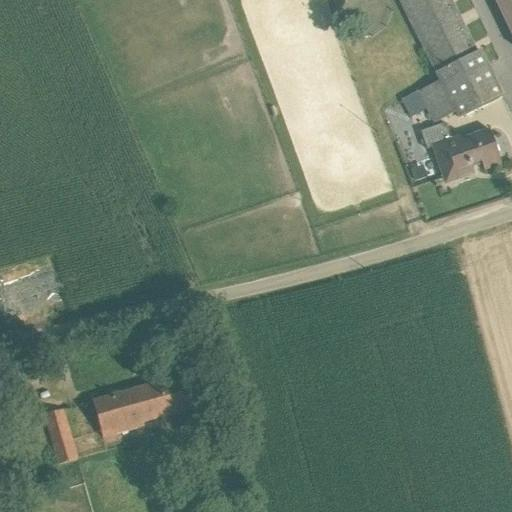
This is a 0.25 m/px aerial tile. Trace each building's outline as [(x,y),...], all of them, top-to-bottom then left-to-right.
[(502,96),(479,52),(476,53),(449,0),(395,0),(434,75),(433,76),(437,84),(399,102),(409,119),(410,120),(424,112),(431,126),(453,115),(456,120),(501,97),(502,96)] [(511,0),(492,0),(511,40),(511,0)] [(419,134),(425,151),(430,149),(443,187),(473,176),(470,166),(479,163),(483,173),(499,167),(487,131),(461,140),(459,137),(448,141),(443,126),(419,134)] [(213,394),(209,381),(196,384),(193,375),(91,404),(101,440),(142,429),(141,425),(159,420),(160,424),(165,422),(164,419),(202,408),(200,398),(213,394)] [(8,411),(13,426),(28,421),(23,406),(8,411)] [(75,462),(61,412),(43,417),(58,467),(75,462)]
